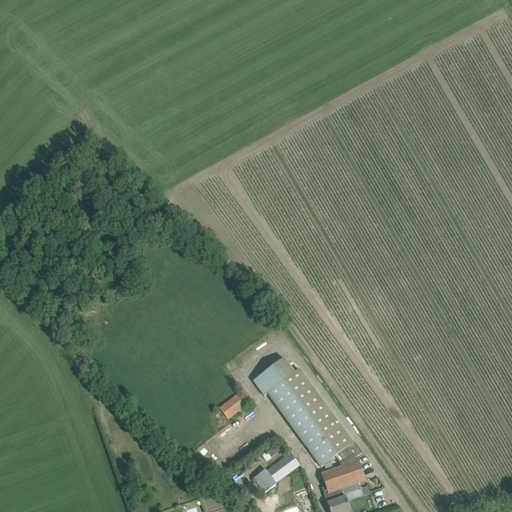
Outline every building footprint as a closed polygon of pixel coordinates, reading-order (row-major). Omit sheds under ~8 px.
[(189,371),(214,352),(204,340),(180,359),(189,371)] [(321,468),(338,456),(352,444),(298,372),(292,376),(282,362),(253,383),(262,396),(265,393),(321,468)] [(227,420),(251,402),(242,391),(236,396),(219,409),(227,420)] [(340,465),(341,467),(357,463),(354,459),(362,454),(354,443),(352,444),(338,456),(342,463),(340,465)] [(270,459),(280,452),(276,447),(266,454),(270,459)] [(275,483),(298,466),(290,455),(267,473),(265,471),(253,480),(264,495),(276,485),(275,483)] [(322,489),(325,499),(329,511),(349,511),(344,495),(361,490),(359,485),(365,482),(359,462),(357,463),(341,467),(320,475),(325,488),(322,489)]
